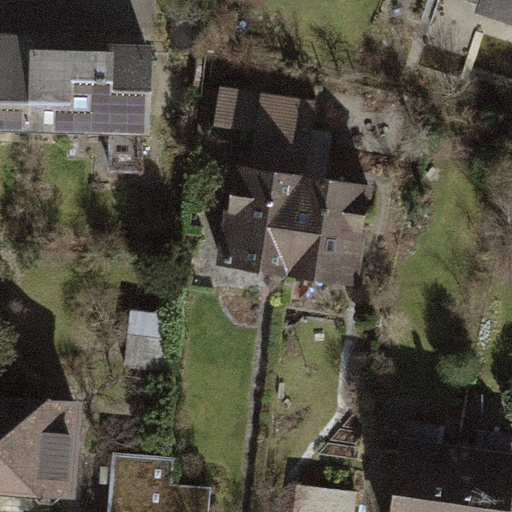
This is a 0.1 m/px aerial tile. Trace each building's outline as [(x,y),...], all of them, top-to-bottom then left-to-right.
[(511,0),(443,0),(443,1),(511,23),(511,0)] [(0,133),(32,134),(35,38),(0,37),(0,133)] [(72,39),(35,38),(32,134),(156,138),(158,48),(72,46),(72,39)] [(215,265),(287,277),(304,177),(316,109),(224,93),(218,129),(256,135),(250,170),(232,167),(215,265)] [(380,189),(304,177),(287,277),(363,290),(380,189)] [(133,318),(127,376),(172,380),(177,322),(133,318)] [(75,404),(0,398),(0,491),(32,494),(32,501),(41,510),(57,511),(67,503),(75,404)] [(442,431),(403,426),(393,511),(454,511),(462,452),(440,449),(442,431)] [(482,454),(462,452),(454,511),(511,511),(511,441),(484,438),(482,454)] [(178,466),(117,462),(113,511),(210,511),(211,496),(176,493),(178,466)] [(301,496),(300,511),(342,511),(343,498),(301,496)]
